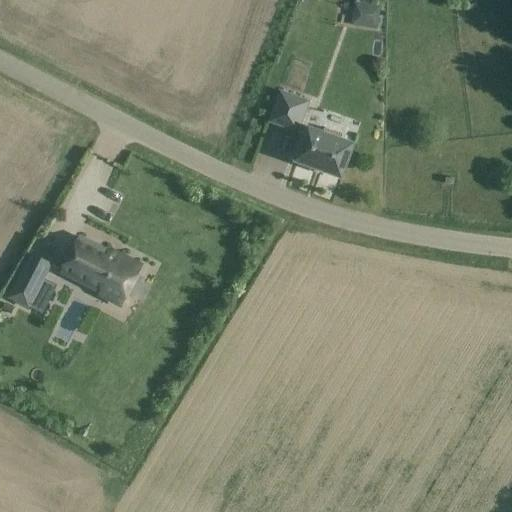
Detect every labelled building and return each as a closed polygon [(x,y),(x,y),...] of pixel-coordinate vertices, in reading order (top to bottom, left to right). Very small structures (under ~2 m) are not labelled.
[(379,27),(380,3),(353,2),(353,27),(379,27)] [(310,102),(281,91),(270,121),(299,132),(310,102)] [(324,132),(309,126),(296,160),(343,177),(355,143),(339,138),(341,133),(325,127),(324,132)] [(101,294),(122,304),(142,266),(121,255),(120,257),(80,237),(62,271),(102,292),(101,294)] [(35,295),(51,263),(33,254),(17,286),(35,295)]
